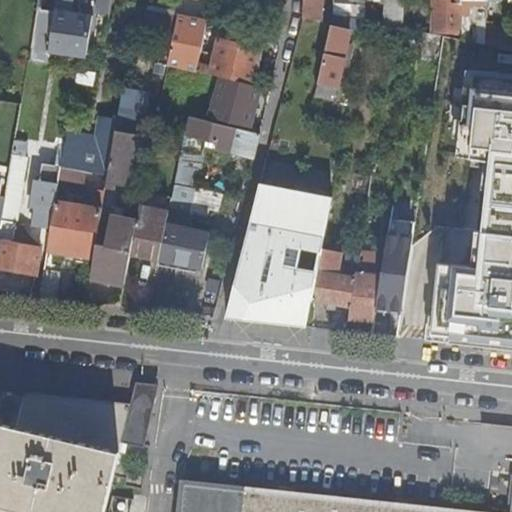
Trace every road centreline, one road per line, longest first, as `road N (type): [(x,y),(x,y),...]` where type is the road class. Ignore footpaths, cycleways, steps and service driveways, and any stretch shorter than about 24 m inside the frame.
road 1 (secondary): [(0,334),(511,388)]
road 2 (unknown): [(213,355),(283,83)]
